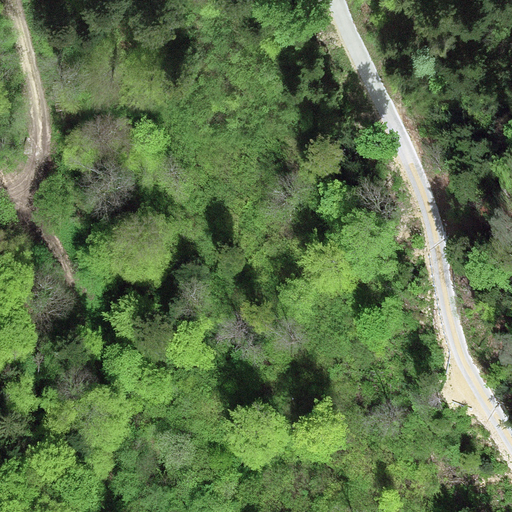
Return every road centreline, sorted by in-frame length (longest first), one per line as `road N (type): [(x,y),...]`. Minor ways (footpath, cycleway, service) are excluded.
road 1 (unclassified): [(511,448),(464,371),(431,211),(334,0)]
road 2 (track): [(16,188),(78,283),(108,421),(108,511)]
road 3 (track): [(13,0),(42,146),(37,166),(16,188)]
